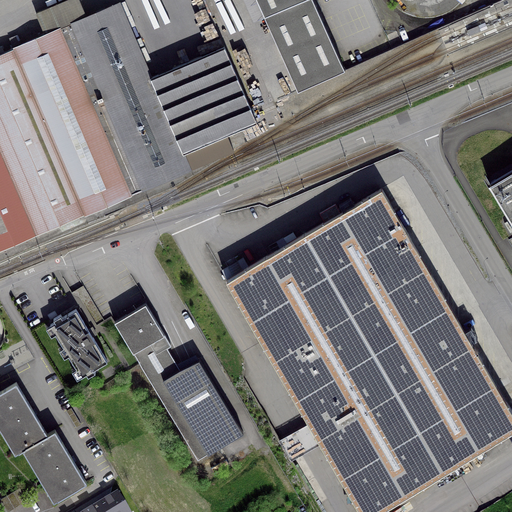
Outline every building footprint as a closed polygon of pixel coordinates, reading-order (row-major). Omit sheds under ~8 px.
[(0,248),(188,168),(182,154),(255,123),(252,116),(222,47),(150,78),(118,4),(85,18),(76,0),(70,0),(38,15),(47,35),(28,43),(0,55),(0,248)] [(257,0),(297,89),(343,68),(312,0),(257,0)] [(511,166),(486,182),(511,224),(511,166)] [(227,278),(363,511),(368,511),(511,428),(511,413),(380,189),(238,272),(227,278)] [(111,322),(196,463),(240,436),(194,361),(176,372),(137,307),(111,322)] [(77,381),(106,365),(76,313),(48,329),(77,381)] [(31,407),(15,381),(0,390),(0,425),(17,452),(25,447),(58,501),(88,482),(71,456),(54,429),(48,433),(31,407)] [(70,408),(64,412),(75,428),(80,425),(70,408)] [(20,488),(1,497),(8,511),(15,508),(24,503),(27,501),(20,488)] [(128,511),(117,494),(87,511),(128,511)]
